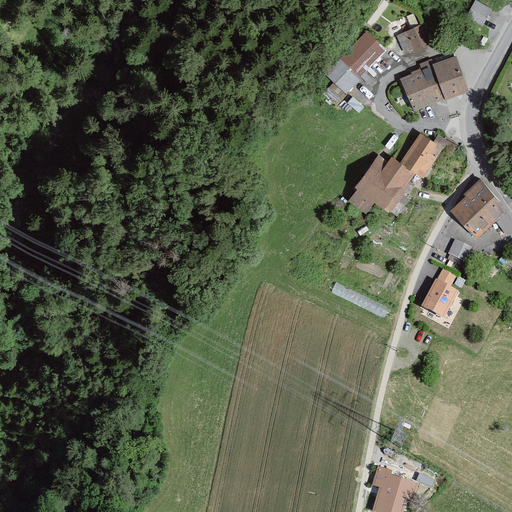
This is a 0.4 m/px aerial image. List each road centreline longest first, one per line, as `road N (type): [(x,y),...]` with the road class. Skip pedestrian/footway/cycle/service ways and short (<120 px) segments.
road 1 (residential): [(479,155),(416,271),(360,511)]
road 2 (unclassified): [(479,155),(472,122),(478,93),(511,32)]
